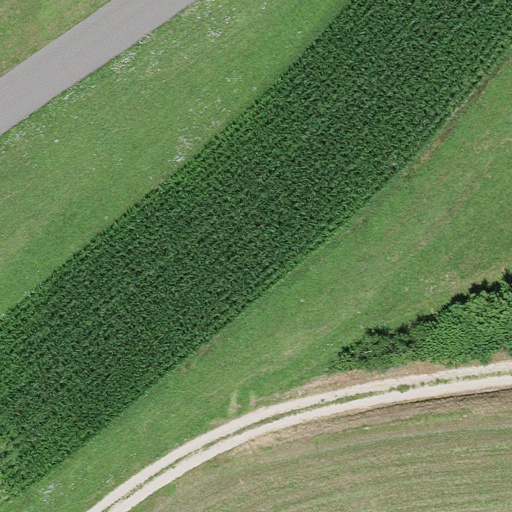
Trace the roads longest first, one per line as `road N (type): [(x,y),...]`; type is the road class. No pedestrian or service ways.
road 1 (track): [(511,375),(241,428),(167,465),(107,511)]
road 2 (residential): [(149,0),(0,103)]
